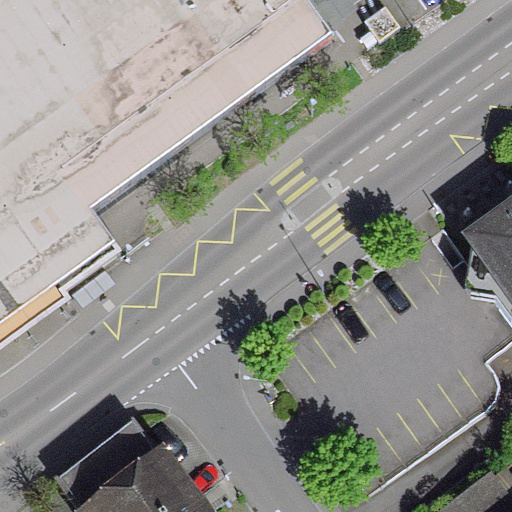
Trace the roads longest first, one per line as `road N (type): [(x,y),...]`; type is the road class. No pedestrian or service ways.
road 1 (secondary): [(148,327),(511,63)]
road 2 (residential): [(148,327),(291,511)]
road 3 (secondary): [(0,441),(148,327)]
